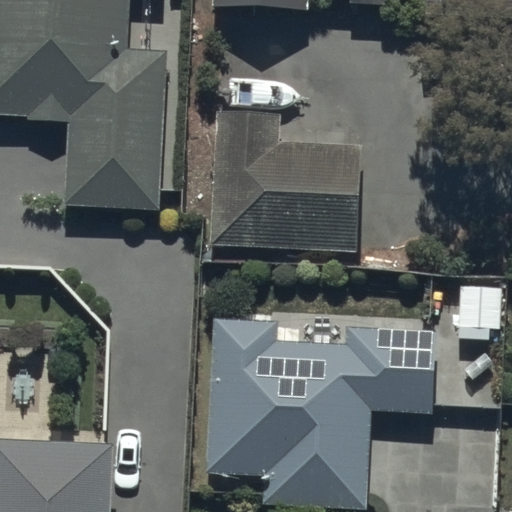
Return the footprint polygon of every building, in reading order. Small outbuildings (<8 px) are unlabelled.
[(0,0),(0,107),(63,110),(61,195),(157,198),(162,39),(134,39),(135,0),(0,0)] [(511,0),(299,0),(306,0),(305,0),(427,0),(427,8),(511,10),(511,0)] [(283,106),(215,104),(210,235),(365,240),(369,140),(282,137),(283,106)] [(279,314),(215,311),(208,468),(267,470),(265,495),(368,500),(372,402),(434,405),(438,320),(348,316),(347,334),(278,331),(279,314)] [(117,511),(116,433),(0,426),(0,511),(117,511)]
